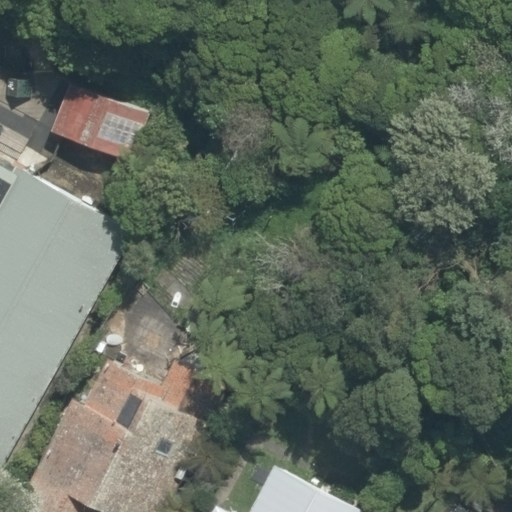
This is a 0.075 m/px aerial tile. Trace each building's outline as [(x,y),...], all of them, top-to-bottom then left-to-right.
[(154,119),(86,78),(82,85),(59,124),(127,164),(154,119)] [(0,200),(15,175),(0,165),(0,200)] [(94,222),(15,175),(0,200),(0,423),(39,359),(53,368),(93,301),(59,281),(94,222)] [(106,340),(181,377),(206,327),(131,290),(106,340)] [(106,340),(24,506),(35,511),(105,511),(108,506),(120,511),(156,511),(215,394),(181,377),(106,340)] [(244,508),(212,492),(201,511),(361,511),(370,495),(274,447),(244,508)]
